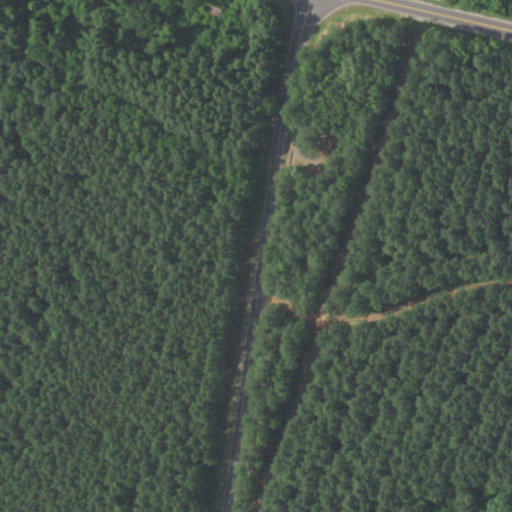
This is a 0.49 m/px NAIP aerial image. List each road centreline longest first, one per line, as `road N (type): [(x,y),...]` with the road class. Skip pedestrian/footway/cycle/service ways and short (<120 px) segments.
road 1 (residential): [(224,511),(252,270),(302,0)]
road 2 (secondary): [(511,43),(320,0)]
